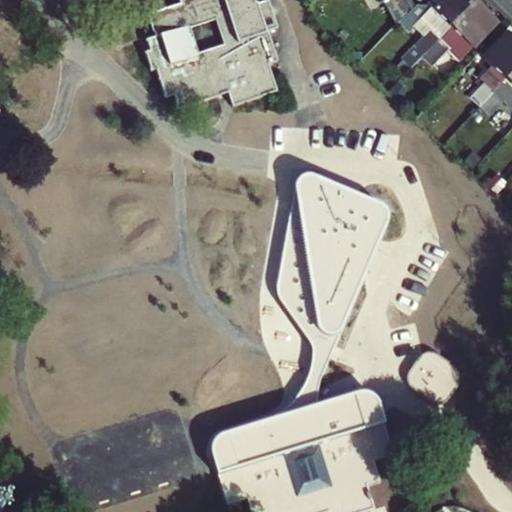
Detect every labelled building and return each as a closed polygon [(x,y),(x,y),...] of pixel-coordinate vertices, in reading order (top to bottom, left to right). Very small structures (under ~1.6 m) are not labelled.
[(147,14),(153,37),(144,40),(148,52),(144,53),(149,71),(152,70),(156,81),(165,79),(170,96),(184,92),(188,106),(226,95),(230,110),(274,98),(265,68),(275,65),(266,34),(275,32),(267,2),(254,6),(251,0),(179,0),(180,4),(147,14)] [(324,0),(315,0),(314,1),(320,12),(328,8),(324,0)] [(382,0),(384,3),(385,2),(397,24),(398,24),(416,5),(413,0),(382,0)] [(423,56),(438,40),(474,3),(471,0),(434,0),(428,7),(421,0),(416,5),(398,24),(409,33),(419,23),(428,32),(402,59),(412,68),(423,56)] [(474,3),(438,40),(447,49),(460,61),(496,23),(474,3)] [(470,100),(479,108),(511,73),(511,37),(508,34),(483,61),(492,69),(480,81),(484,85),(470,100)] [(438,40),(423,56),(432,65),(447,49),(438,40)] [(511,73),(479,108),(489,117),(503,102),(509,109),(511,106),(511,73)] [(419,120),(429,129),(434,123),(424,114),(419,120)] [(332,337),(341,332),(387,226),(388,218),(387,213),(383,209),(379,206),(311,177),(305,178),(300,179),(298,182),(295,186),(318,330),(323,337),(332,337)] [(318,330),(295,186),(277,286),(277,294),(279,301),(282,305),(310,344),(313,353),(310,371),(301,392),(284,410),(257,424),(316,407),(317,399),(321,381),(341,332),(332,337),(323,337),(318,330)] [(420,358),(408,375),(407,379),(407,384),(409,387),(412,390),(434,405),(437,405),(441,406),(445,404),(448,402),(459,386),(460,383),(461,378),(460,375),(458,371),(455,368),(435,354),(431,354),(427,354),(423,355),(420,358)] [(151,375),(20,411),(30,447),(12,452),(20,485),(45,478),(54,511),(74,511),(124,499),(124,501),(168,489),(160,463),(173,459),(167,439),(187,434),(178,401),(160,406),(151,375)] [(357,396),(316,407),(257,424),(231,432),(226,433),(220,438),(214,443),(212,449),(211,457),(216,472),(226,505),(246,500),(249,511),(372,511),(374,511),(367,486),(382,482),(376,461),(395,456),(377,405),(375,400),(370,397),(363,394),(357,396)]
